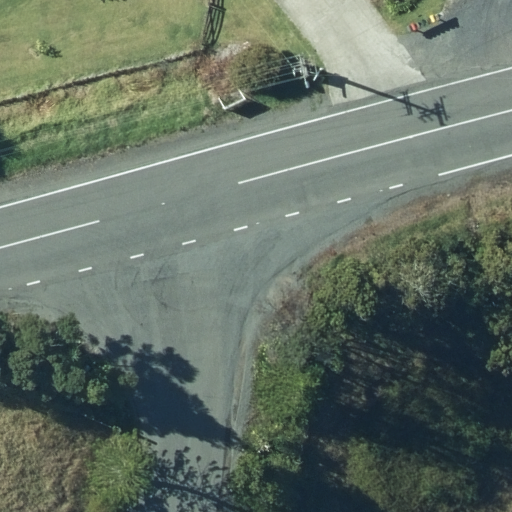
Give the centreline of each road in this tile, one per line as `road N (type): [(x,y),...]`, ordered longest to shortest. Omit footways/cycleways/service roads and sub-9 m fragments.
road 1 (unclassified): [(160,206),(511,113)]
road 2 (residential): [(160,206),(183,297),(194,393),(182,511)]
road 3 (unknown): [(419,138),(299,0)]
road 4 (unclassified): [(0,248),(160,206)]
